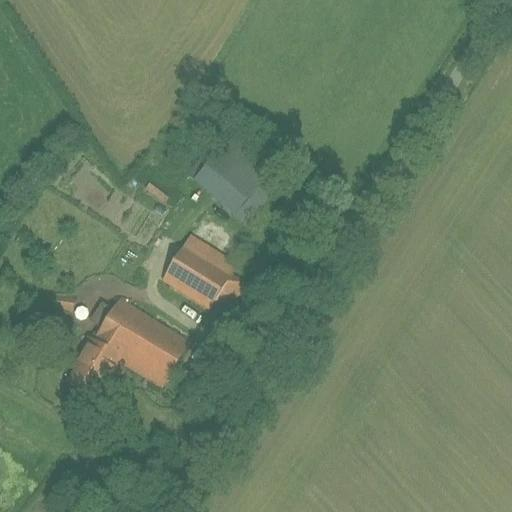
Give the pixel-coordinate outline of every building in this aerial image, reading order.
[(264,180),(225,146),(193,181),(233,216),(264,180)] [(162,282),(210,311),(215,304),(228,312),(245,283),(184,246),(162,282)] [(50,309),(73,313),(76,298),(53,294),(50,309)] [(107,386),(122,362),(162,387),(188,344),(120,302),(93,346),(87,342),(63,381),(67,383),(96,400),(100,403),(110,388),(107,386)] [(73,498),(93,511),(106,492),(86,479),(73,498)]
